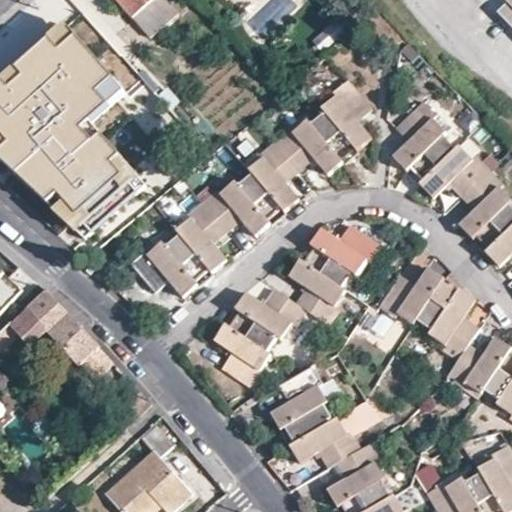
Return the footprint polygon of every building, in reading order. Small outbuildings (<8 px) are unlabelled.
[(118,0),(151,37),(180,12),(168,0),(118,0)] [(511,4),(509,2),(497,14),(511,29),(511,4)] [(139,80),(81,14),(0,82),(0,168),(76,247),(143,186),(89,128),(139,80)] [(322,52),(342,35),(333,24),(313,41),(322,52)] [(155,81),(140,63),(135,68),(150,86),(155,81)] [(336,92),(338,95),(360,122),(367,116),(375,110),(350,80),(336,92)] [(166,88),(158,95),(171,110),(179,103),(166,88)] [(360,122),(338,95),(322,109),(325,112),(313,122),(310,118),(295,132),(317,158),(330,175),(346,162),(343,158),(355,149),(358,153),(374,139),(360,122)] [(439,112),(426,98),(397,126),(403,132),(409,140),(434,117),(439,112)] [(448,131),(434,117),(409,140),(395,155),(408,169),(412,166),(423,178),(421,181),(435,195),(450,180),(474,158),(460,143),(456,146),(445,135),(448,131)] [(317,158),(295,132),(292,128),(279,139),(304,169),(312,163),(317,158)] [(295,177),(304,169),(279,139),(264,152),(266,154),(267,155),(289,182),(295,177)] [(478,154),(474,158),(450,180),(463,193),(491,167),(478,154)] [(289,182),(267,155),(251,169),(254,172),(240,183),(237,180),(222,192),(243,219),(244,218),(258,235),(273,224),(270,220),(284,208),(287,211),(301,199),(289,182)] [(476,208),(501,184),(504,181),(491,167),(463,193),(470,201),(476,208)] [(511,201),(511,196),(501,184),(476,208),(461,222),(475,237),(478,233),(490,245),(486,249),(501,264),(511,252),(511,201)] [(243,219),(222,192),(218,189),(204,201),(229,231),(236,226),(243,219)] [(229,231),(204,201),(190,214),(192,217),(214,243),(221,237),(229,231)] [(227,261),(214,243),(192,217),(176,230),(178,234),(166,245),(163,242),(148,254),(169,280),(184,297),(199,285),(196,281),(208,270),(211,274),(227,261)] [(346,232),(342,238),(370,257),(374,259),(383,245),(352,224),(346,232)] [(370,257),(342,238),(323,226),(314,241),(317,244),(307,259),(303,257),(293,275),(309,285),(310,286),(338,305),(349,289),(344,285),(355,271),(359,273),(370,257)] [(155,291),(169,280),(148,254),(145,250),(131,262),(155,291)] [(431,263),(417,281),(399,310),(415,321),(418,317),(433,328),(431,332),(445,342),(465,315),(476,298),(477,296),(461,284),(458,289),(444,279),(447,274),(431,263)] [(396,315),(399,310),(417,281),(408,276),(402,272),(381,303),(396,315)] [(0,277),(0,310),(17,294),(0,277)] [(165,284),(154,294),(168,310),(180,300),(165,284)] [(342,308),(338,305),(310,286),(304,295),(300,302),(309,310),(310,309),(332,324),(342,308)] [(309,310),(300,302),(277,287),(271,296),(267,302),(295,322),(300,325),(309,310)] [(102,349),(47,291),(0,338),(0,361),(11,351),(8,348),(23,333),(26,337),(31,342),(39,341),(49,332),(81,369),(84,367),(102,349)] [(284,338),(295,322),(267,302),(248,292),(238,307),(241,310),(232,323),(228,321),(217,339),(234,350),(234,351),(263,369),(275,353),(271,349),(280,337),(284,338)] [(465,315),(445,342),(446,343),(444,346),(458,358),(469,341),(470,340),(480,325),(465,315)] [(485,351),(467,380),(483,391),(485,387),(499,397),(497,401),(511,410),(511,351),(510,350),(511,347),(511,345),(497,334),(485,351)] [(485,351),(469,341),(458,358),(448,373),(464,384),(467,380),(485,351)] [(268,373),(263,369),(234,351),(225,366),(257,389),(268,373)] [(325,384),(317,366),(284,386),(292,402),(323,386),(325,384)] [(331,402),(323,386),(292,402),(274,413),(284,430),(288,427),(296,442),(292,445),(303,462),(322,451),(350,434),(340,417),(337,418),(328,404),(331,402)] [(177,511),(196,496),(164,459),(177,448),(160,429),(148,441),(158,452),(111,495),(126,511),(156,511),(164,505),(170,511),(177,511)] [(350,434),(322,451),(332,469),(339,464),(365,449),(354,432),(350,434)] [(492,450),(495,455),(511,483),(511,448),(508,441),(492,450)] [(372,445),(365,449),(339,464),(348,480),(378,462),(381,460),(372,445)] [(511,484),(511,483),(495,455),(479,465),(481,469),(465,477),(463,473),(446,483),(462,511),(498,511),(504,510),(505,511),(506,511),(511,509),(511,484)] [(378,462),(348,480),(331,490),(340,506),(344,504),(348,511),(403,511),(406,510),(396,493),(392,495),(384,481),(387,478),(378,462)] [(440,511),(462,511),(446,483),(443,480),(427,489),(440,511)]
